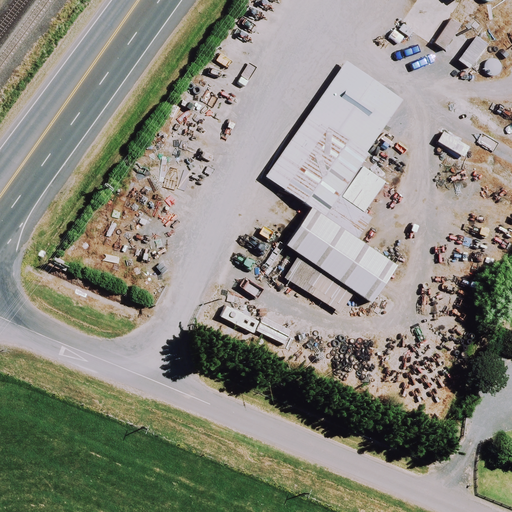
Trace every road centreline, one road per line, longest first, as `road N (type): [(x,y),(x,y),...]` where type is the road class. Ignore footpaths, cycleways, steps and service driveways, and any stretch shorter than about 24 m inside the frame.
road 1 (unknown): [(322,27),(390,65),(419,103),(433,172),(422,297),(395,321),(344,326),(202,246)]
road 2 (unclassified): [(475,511),(0,316)]
road 3 (unknown): [(202,246),(239,158),(322,27)]
road 4 (secondary): [(0,189),(139,0)]
road 5 (unknown): [(139,373),(202,246)]
